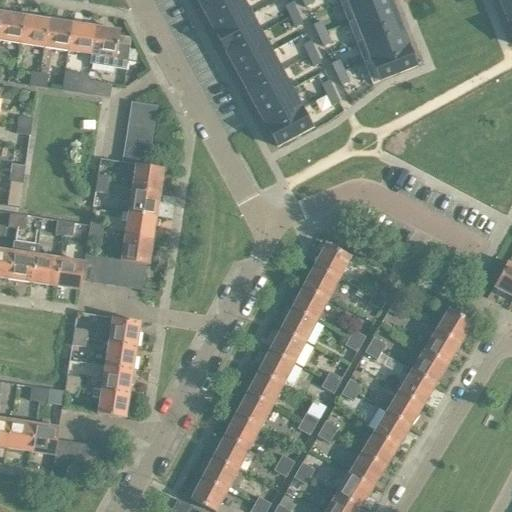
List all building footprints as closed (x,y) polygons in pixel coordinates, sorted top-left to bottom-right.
[(198,0),(206,13),(229,0),(198,0)] [(242,0),(229,0),(206,13),(216,32),(250,14),(242,0)] [(390,0),(347,0),(342,2),(350,23),(393,5),(390,0)] [(511,1),(503,5),(511,25),(511,24),(511,1)] [(293,2),(285,5),(290,16),(298,13),(293,2)] [(393,5),(350,23),(358,43),(401,26),(393,5)] [(0,12),(0,40),(20,44),(24,15),(0,12)] [(298,13),(290,16),(296,27),(303,24),(298,13)] [(216,32),(226,51),(260,33),(250,14),(216,32)] [(24,15),(20,44),(44,48),(48,19),(24,15)] [(48,19),(44,48),(67,51),(72,23),(48,19)] [(321,21),(314,24),(319,35),(326,32),(321,21)] [(72,23),(67,51),(91,55),(95,26),(72,23)] [(130,45),(118,44),(120,30),(95,26),(91,55),(90,64),(127,69),(130,45)] [(401,26),(358,43),(366,63),(409,46),(401,26)] [(326,32),(319,35),(324,46),(332,43),(326,32)] [(260,33),(226,51),(237,70),(271,52),(260,33)] [(311,41),(304,45),(309,56),(316,52),(311,41)] [(409,46),(366,63),(374,84),(418,67),(409,46)] [(271,52),(237,70),(247,89),(281,71),(271,52)] [(316,52),(309,56),(314,66),(321,63),(316,52)] [(340,60),(332,63),(337,74),(345,71),(340,60)] [(281,71),(247,89),(257,108),(291,90),(281,71)] [(345,71),(337,74),(342,85),(350,82),(345,71)] [(32,72),(30,86),(38,87),(40,73),(32,72)] [(47,88),(49,75),(40,73),(38,87),(47,88)] [(79,79),(77,93),(85,94),(87,80),(79,79)] [(107,97),(109,84),(87,80),(85,94),(107,97)] [(329,80),(322,84),(327,95),(334,91),(329,80)] [(291,90),(257,108),(268,127),(302,109),(291,90)] [(334,91),(327,95),(332,106),(340,102),(334,91)] [(157,106),(132,102),(130,115),(155,119),(157,106)] [(302,109),(268,127),(278,147),(312,128),(302,109)] [(155,119),(130,115),(128,127),(153,132),(155,119)] [(33,119),(19,117),(17,126),(31,128),(33,119)] [(16,134),(30,136),(31,128),(17,126),(16,134)] [(153,132),(128,127),(126,139),(152,142),(153,132)] [(152,142),(126,139),(124,151),(150,155),(152,142)] [(150,155),(124,151),(122,162),(136,164),(148,166),(150,155)] [(25,166),(12,164),(10,173),(24,175),(25,166)] [(164,168),(148,166),(136,164),(132,190),(160,194),(164,168)] [(11,181),(23,183),(24,175),(10,173),(9,181),(11,181)] [(112,178),(98,176),(97,185),(110,187),(112,178)] [(11,181),(7,205),(19,207),(23,183),(11,181)] [(95,193),(109,195),(110,187),(97,185),(95,193)] [(160,194),(132,190),(128,213),(157,217),(160,194)] [(157,217),(128,213),(122,212),(121,221),(127,222),(125,237),(153,241),(157,217)] [(10,213),(8,227),(16,228),(18,215),(10,213)] [(25,230),(27,216),(18,215),(16,228),(25,230)] [(57,221),(55,234),(63,236),(65,222),(57,221)] [(72,237),(74,223),(65,222),(63,236),(72,237)] [(104,225),(91,223),(89,232),(103,234),(104,225)] [(88,240),(102,242),(103,234),(89,232),(88,240)] [(122,261),(134,262),(146,264),(149,265),(153,241),(125,237),(121,260),(122,261)] [(32,283),(36,255),(37,245),(14,241),(12,251),(8,279),(32,283)] [(350,256),(326,244),(314,265),(339,278),(350,256)] [(0,278),(8,279),(12,251),(0,249),(0,278)] [(56,287),(60,258),(36,255),(32,283),(56,287)] [(86,255),(85,262),(82,281),(94,283),(98,257),(86,255)] [(106,284),(110,259),(98,257),(94,283),(106,284)] [(80,290),(82,281),(85,262),(60,258),(56,287),(80,290)] [(118,286),(122,261),(121,260),(110,259),(106,284),(118,286)] [(122,261),(118,286),(130,288),(134,262),(122,261)] [(142,290),(146,264),(134,262),(130,288),(142,290)] [(511,264),(507,262),(494,287),(511,296),(511,264)] [(303,286),(328,299),(339,278),(314,265),(303,286)] [(292,308),(317,321),(328,299),(303,286),(292,308)] [(389,295),(377,288),(373,296),(384,303),(389,295)] [(409,302),(397,295),(392,303),(404,310),(409,302)] [(369,303),(380,310),(384,303),(373,296),(369,303)] [(388,311),(400,318),(404,310),(392,303),(388,311)] [(281,329),(306,342),(317,321),(292,308),(281,329)] [(474,323),(450,308),(437,330),(461,344),(474,323)] [(141,322),(112,318),(108,342),(137,347),(141,322)] [(88,331),(75,329),(73,337),(87,339),(88,331)] [(270,350),(294,363),(306,342),(281,329),(270,350)] [(365,337),(353,330),(349,338),(361,344),(365,337)] [(425,350),(448,364),(461,344),(437,330),(425,350)] [(72,346),(86,348),(87,339),(73,337),(72,346)] [(385,344),(373,337),(369,344),(381,351),(385,344)] [(345,345),(357,351),(361,344),(349,338),(345,345)] [(105,366),(134,370),(137,347),(108,342),(105,366)] [(364,352),(376,359),(381,351),(369,344),(364,352)] [(258,371),(283,384),(294,363),(270,350),(258,371)] [(412,370),(436,385),(448,364),(425,350),(412,370)] [(134,370),(105,366),(101,389),(130,393),(134,370)] [(399,391),(423,405),(436,385),(412,370),(399,391)] [(283,384),(258,371),(247,393),(272,406),(283,384)] [(341,379),(329,372),(325,379),(337,386),(341,379)] [(81,378),(67,376),(66,385),(80,386),(81,378)] [(321,387),(333,394),(337,386),(325,379),(321,387)] [(362,386),(349,379),(345,386),(357,393),(362,386)] [(65,393),(79,395),(80,386),(66,385),(65,393)] [(340,394),(353,401),(357,393),(345,386),(340,394)] [(32,387),(30,401),(38,402),(40,388),(32,387)] [(47,403),(49,390),(40,388),(38,402),(47,403)] [(98,414),(126,418),(130,393),(101,389),(98,414)] [(387,411),(411,426),(423,405),(399,391),(387,411)] [(272,406),(247,393),(236,414),(261,427),(272,406)] [(374,432),(398,446),(411,426),(387,411),(374,432)] [(261,427),(236,414),(225,435),(250,448),(261,427)] [(317,420),(306,414),(302,421),(313,428),(317,420)] [(0,447),(7,448),(11,420),(0,418),(0,447)] [(11,420),(7,448),(30,452),(35,424),(11,420)] [(297,429),(309,435),(313,428),(302,421),(297,429)] [(338,428),(325,421),(321,428),(333,435),(338,428)] [(58,440),(59,428),(35,424),(30,452),(55,456),(58,440)] [(317,436),(329,443),(333,435),(321,428),(317,436)] [(398,446),(374,432),(362,452),(386,467),(398,446)] [(250,448),(225,435),(214,456),(238,469),(250,448)] [(55,456),(53,466),(66,468),(70,442),(58,440),(55,456)] [(70,442),(66,468),(78,470),(82,444),(70,442)] [(82,444),(78,470),(89,471),(94,446),(82,444)] [(102,473),(106,448),(94,446),(89,471),(102,473)] [(386,467),(362,452),(349,473),(373,487),(386,467)] [(294,462),(282,455),(278,463),(290,470),(294,462)] [(238,469),(214,456),(203,478),(227,491),(238,469)] [(274,470),(286,477),(290,470),(278,463),(274,470)] [(314,470),(302,463),(298,470),(310,477),(314,470)] [(294,478),(306,485),(310,477),(298,470),(294,478)] [(373,487),(349,473),(337,493),(361,508),(373,487)] [(191,499),(215,511),(216,511),(227,491),(203,478),(191,499)] [(358,511),(361,508),(337,493),(325,511),(358,511)] [(271,504),(259,497),(255,505),(267,511),(271,504)] [(177,499),(170,511),(185,511),(189,506),(177,499)]
